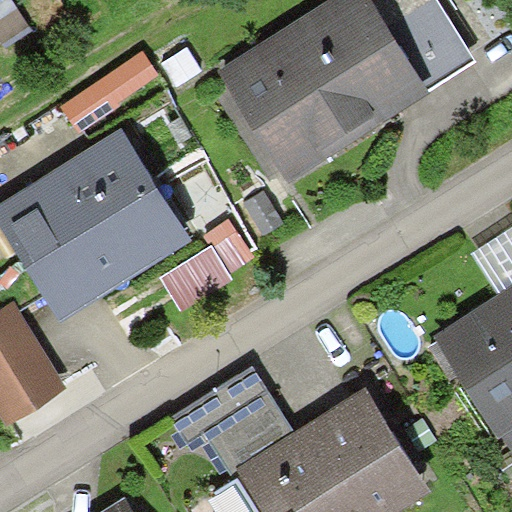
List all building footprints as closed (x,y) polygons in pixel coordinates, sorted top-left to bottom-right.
[(351,0),(277,49),(268,35),(203,78),(274,184),(329,148),(319,132),(393,83),(402,97),(472,50),(438,0),(351,0)] [(121,131),(0,200),(0,248),(47,329),(189,247),(121,131)] [(511,302),(506,306),(499,294),(431,334),(455,375),(468,367),(510,440),(511,438),(511,302)] [(12,306),(0,312),(0,429),(61,396),(12,306)] [(386,511),(426,485),(359,386),(283,436),(244,378),(187,416),(227,475),(209,488),(225,511),(386,511)]
